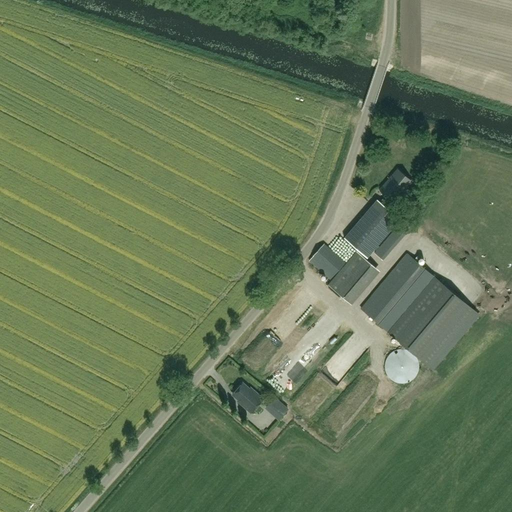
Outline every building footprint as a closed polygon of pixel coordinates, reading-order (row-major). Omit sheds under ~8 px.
[(371,194),(396,161),(389,156),(364,189),(371,194)] [(380,201),(380,202),(387,207),(392,199),(394,201),(411,181),(398,169),(380,189),(387,194),(380,201)] [(344,237),(367,257),(400,219),(377,199),(344,237)] [(330,279),(345,262),(324,244),(309,260),(330,279)] [(384,258),(391,254),(386,246),(379,250),(384,258)] [(328,285),(347,301),(375,267),(356,251),(328,285)] [(478,313),(439,281),(407,254),(361,309),(432,368),(478,313)] [(252,391),(243,383),(233,394),(239,399),(238,401),(251,413),(263,399),(253,390),(252,391)] [(288,409),(281,403),(274,411),(281,417),(288,409)]
